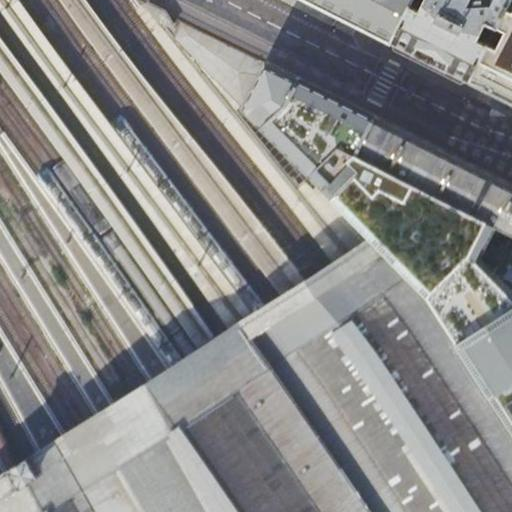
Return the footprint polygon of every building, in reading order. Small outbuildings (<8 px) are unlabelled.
[(312,0),(341,14),(391,40),(411,0),(312,0)] [(411,0),(391,40),(428,58),(471,80),(511,0),(411,0)] [(511,0),(471,80),(508,98),(511,100),(511,0)] [(244,106),(267,61),(184,19),(175,37),(244,106)] [(295,74),(267,61),(244,106),(323,185),(356,152),(375,116),(295,74)] [(375,116),(356,152),(511,228),(511,184),(457,157),(375,116)] [(511,511),(511,228),(356,152),(323,185),(0,427),(0,511),(511,511)]
